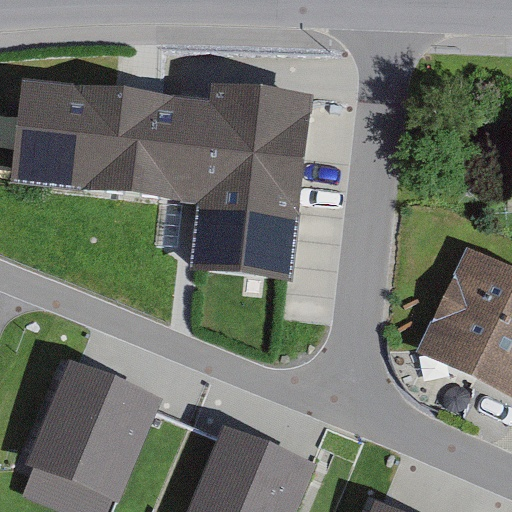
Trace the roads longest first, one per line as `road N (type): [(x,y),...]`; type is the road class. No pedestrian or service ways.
road 1 (residential): [(511,479),(405,434),(365,384),(361,291),(385,2)]
road 2 (residential): [(385,2),(511,6)]
